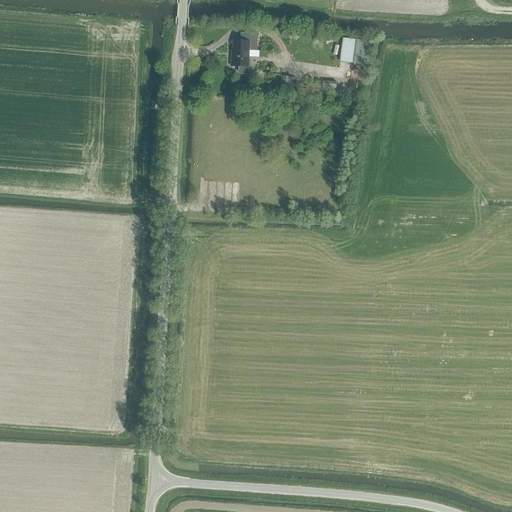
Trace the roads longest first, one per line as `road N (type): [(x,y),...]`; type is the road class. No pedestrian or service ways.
road 1 (tertiary): [(151,480),(183,0)]
road 2 (unclassified): [(450,511),(397,499),(151,480)]
